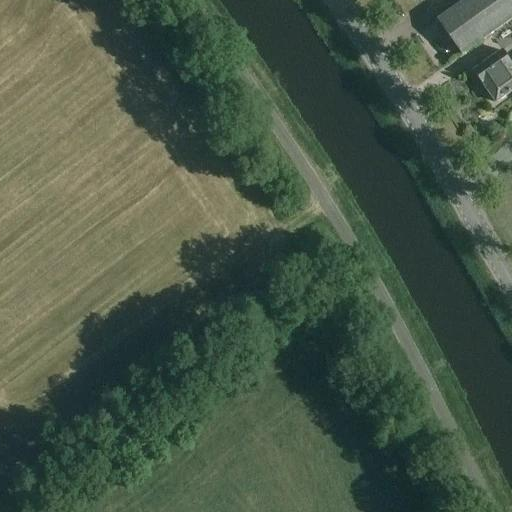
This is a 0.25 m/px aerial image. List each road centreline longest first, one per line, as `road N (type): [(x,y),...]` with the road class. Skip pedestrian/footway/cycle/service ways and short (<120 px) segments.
road 1 (unclassified): [(492,511),(391,309),(188,0)]
road 2 (tertiary): [(511,283),(386,67),(335,0)]
